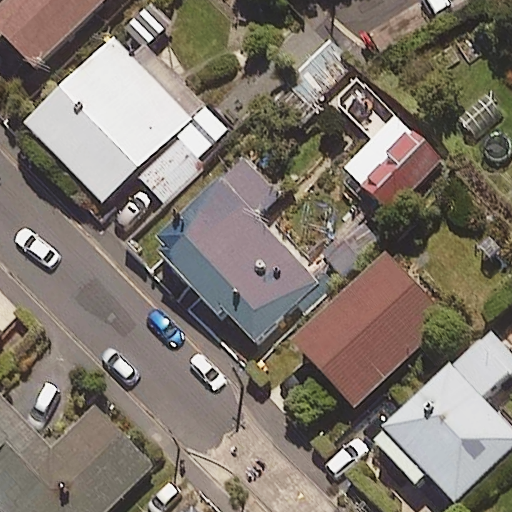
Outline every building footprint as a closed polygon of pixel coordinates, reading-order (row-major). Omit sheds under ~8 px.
[(13,0),(0,14),(0,41),(47,86),(128,0),(13,0)] [(114,36),(22,123),(100,204),(194,112),(114,36)] [(352,65),(330,42),(301,70),(324,93),(352,65)] [(390,110),(362,79),(338,100),(366,131),(390,110)] [(425,142),(397,116),(346,170),(374,196),(425,142)] [(241,153),(157,244),(263,342),(323,277),(257,217),(282,190),(241,153)] [(397,250),(305,353),(370,410),(462,307),(397,250)] [(454,371),(386,435),(388,437),(376,448),(418,492),(429,482),(458,511),(511,460),(511,425),(490,402),(511,381),(511,353),(496,336),(457,373),(454,371)] [(105,511),(153,466),(95,407),(53,448),(0,394),(0,511),(105,511)]
